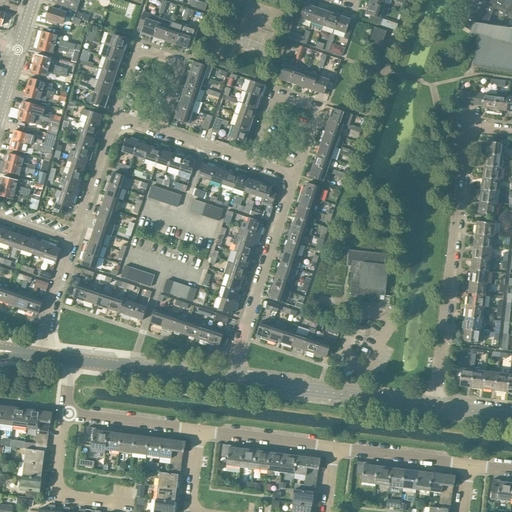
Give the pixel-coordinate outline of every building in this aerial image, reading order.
[(56,0),(56,4),(77,10),(79,2),(74,0),(56,0)] [(477,45),(474,67),(511,72),(511,0),(468,0),(460,25),(471,31),(471,32),(475,33),(477,34),(476,45),(477,45)] [(380,18),(384,7),(369,2),(365,14),(371,16),(369,21),(368,20),(368,21),(381,25),(383,19),(380,18)] [(75,17),(77,10),(56,4),(54,9),(50,8),(46,19),(51,21),(50,23),(56,26),(57,23),(62,24),(65,16),(74,19),(72,24),(79,26),(81,19),(75,17)] [(311,22),(316,8),(304,4),(299,18),(311,22)] [(311,22),(323,26),(328,12),(316,8),(311,22)] [(78,12),(76,17),(82,19),(82,20),(88,22),(90,16),(78,12)] [(153,37),(160,18),(160,17),(143,12),(138,27),(143,29),(141,33),(153,37)] [(323,26),(334,30),(339,16),(328,12),(323,26)] [(339,16),(334,30),(345,34),(344,38),(347,40),(352,26),(348,25),(350,19),(339,16)] [(153,37),(165,41),(171,22),(170,22),(171,21),(160,18),(153,37)] [(182,26),(171,22),(165,41),(176,45),(183,24),(182,26)] [(183,24),(176,45),(187,49),(189,43),(193,44),(198,29),(183,24)] [(374,27),(369,39),(382,43),(386,32),(374,27)] [(43,32),(40,41),(63,47),(80,51),(81,45),(76,44),(75,45),(61,41),(63,37),(43,32)] [(94,39),(95,35),(89,33),(88,37),(87,36),(85,41),(93,43),(94,39)] [(109,33),(105,44),(125,51),(129,40),(109,33)] [(333,40),(328,38),(324,51),(329,52),(333,40)] [(76,63),(80,51),(63,47),(40,41),(38,49),(53,54),(54,49),(73,54),(71,61),(76,63)] [(121,63),(125,51),(105,44),(101,56),(106,58),(121,63)] [(34,63),(67,73),(68,70),(50,64),(52,59),(36,55),(34,63)] [(106,58),(102,69),(117,74),(121,63),(106,58)] [(193,62),(189,73),(204,78),(208,67),(193,62)] [(67,73),(34,63),(31,73),(46,77),(48,72),(54,73),(54,74),(66,78),(67,73)] [(290,83),(295,69),(283,65),(278,79),(290,83)] [(102,69),(98,80),(113,85),(117,74),(102,69)] [(290,83),(301,87),(306,73),(295,69),(290,83)] [(189,73),(186,84),(200,89),(204,78),(189,73)] [(301,87),(313,91),(318,77),(306,73),(301,87)] [(231,74),(230,78),(229,77),(226,85),(231,87),(234,79),(236,80),(237,76),(231,74)] [(318,77),(313,91),(324,95),(326,89),(328,81),(329,80),(318,77)] [(27,87),(54,94),(55,90),(51,88),(52,84),(29,78),(27,87)] [(98,80),(94,92),(109,97),(113,85),(98,80)] [(248,85),(246,92),(261,97),(265,85),(250,80),(248,85)] [(186,84),(182,96),(196,101),(200,89),(186,84)] [(27,87),(24,96),(40,100),(46,102),(47,98),(53,100),(53,98),(54,94),(27,87)] [(206,94),(212,96),(214,91),(208,89),(208,88),(204,87),(203,90),(207,91),(206,94)] [(463,103),(465,91),(458,90),(456,102),(463,103)] [(463,103),(469,104),(471,92),(465,91),(463,103)] [(105,109),(109,97),(94,92),(93,96),(90,95),(87,96),(86,100),(87,102),(105,109)] [(246,92),(242,103),(257,108),(261,97),(246,92)] [(469,104),(476,105),(478,92),(471,92),(469,104)] [(476,105),(483,106),(484,93),(478,92),(476,105)] [(487,111),(494,112),(497,95),(484,93),(483,106),(483,108),(487,108),(487,111)] [(503,110),(506,111),(508,96),(497,95),(494,112),(502,113),(503,110)] [(182,96),(178,107),(192,112),(198,114),(202,103),(196,101),(182,96)] [(23,101),(20,110),(50,118),(52,114),(44,111),(45,107),(38,105),(23,101)] [(69,101),(67,109),(74,111),(76,103),(69,101)] [(242,103),(238,115),(253,119),(257,108),(242,103)] [(192,112),(178,107),(174,119),(188,124),(192,112)] [(332,108),(328,119),(342,124),(346,113),(332,108)] [(86,123),(101,128),(103,121),(101,120),(102,115),(83,109),(82,114),(88,116),(86,123)] [(20,110),(18,119),(21,120),(33,123),(35,118),(49,122),(52,123),(52,126),(59,127),(60,121),(53,119),(53,120),(50,119),(50,118),(20,110)] [(204,119),(201,128),(207,130),(212,116),(206,114),(204,119)] [(238,115),(234,126),(249,131),(253,119),(238,115)] [(220,124),(222,119),(216,117),(211,131),(217,133),(220,124)] [(328,119),(324,130),(339,135),(342,124),(328,119)] [(98,135),(101,128),(86,123),(83,129),(79,127),(77,133),(82,134),(94,139),(96,135),(98,135)] [(249,131),(234,126),(230,138),(245,143),(249,131)] [(11,138),(39,146),(40,142),(33,141),(35,136),(15,130),(13,134),(12,134),(11,138)] [(324,130),(320,142),(334,147),(339,135),(324,130)] [(46,133),(43,147),(52,150),(53,146),(54,147),(57,136),(46,133)] [(91,150),(94,139),(82,134),(78,146),(91,150)] [(133,155),(138,140),(131,137),(130,140),(126,138),(122,151),(133,155)] [(39,146),(11,138),(10,143),(11,144),(10,148),(25,152),(27,147),(38,150),(39,146)] [(133,155),(145,159),(149,146),(145,144),(146,142),(138,140),(133,155)] [(487,141),(485,153),(502,155),(504,143),(487,141)] [(320,142),(316,153),(331,158),(334,147),(320,142)] [(78,146),(76,151),(70,149),(69,155),(87,161),(91,150),(78,146)] [(145,159),(156,163),(161,150),(149,146),(145,159)] [(342,147),(340,151),(339,154),(351,157),(352,155),(346,153),(347,149),(342,147)] [(156,163),(167,166),(172,153),(161,150),(156,163)] [(172,153),(167,166),(179,170),(184,155),(177,152),(176,155),(172,153)] [(5,162),(35,170),(36,166),(23,163),(24,158),(8,153),(7,157),(6,157),(5,162)] [(316,153),(313,165),(327,170),(331,158),(316,153)] [(485,153),(484,165),(501,167),(502,160),(507,160),(507,156),(502,155),(485,153)] [(83,173),(87,161),(69,155),(67,161),(72,163),(70,169),(83,173)] [(191,157),(184,155),(179,170),(191,174),(195,161),(191,160),(191,157)] [(35,170),(5,162),(3,166),(5,167),(3,171),(19,175),(20,170),(34,174),(35,170)] [(210,180),(215,165),(208,163),(207,165),(203,164),(199,176),(210,180)] [(210,180),(222,184),(226,171),(222,170),(223,167),(215,165),(210,180)] [(327,170),(313,165),(309,176),(323,181),(327,170)] [(484,165),(482,177),(499,179),(501,167),(484,165)] [(63,173),(61,178),(79,184),(83,173),(70,169),(68,175),(63,173)] [(40,171),(37,183),(43,185),(46,173),(40,171)] [(222,184),(233,188),(237,175),(226,171),(222,184)] [(106,183),(122,188),(126,177),(112,172),(111,177),(109,176),(106,183)] [(233,188),(244,192),(249,179),(237,175),(233,188)] [(0,180),(0,185),(30,193),(31,190),(17,186),(18,181),(2,176),(1,181),(0,180)] [(482,177),(481,189),(498,191),(499,179),(482,177)] [(78,188),(79,184),(61,178),(59,184),(64,186),(62,191),(77,196),(80,189),(78,188)] [(244,192),(256,195),(261,180),(253,178),(253,180),(249,179),(244,192)] [(261,180),(256,195),(263,198),(261,204),(272,207),(276,194),(270,192),(272,186),(267,185),(268,183),(261,180)] [(29,186),(42,189),(43,185),(37,183),(31,181),(29,186)] [(174,188),(173,189),(180,191),(182,184),(176,182),(175,185),(174,188)] [(118,200),(122,188),(106,183),(104,190),(106,191),(105,195),(118,200)] [(303,186),(301,194),(316,199),(320,200),(324,189),(307,183),(305,187),(303,186)] [(30,193),(0,185),(0,195),(14,199),(15,193),(29,197),(30,193)] [(153,199),(157,188),(151,186),(148,197),(153,199)] [(153,199),(159,201),(163,190),(157,188),(153,199)] [(195,188),(192,195),(204,199),(206,192),(195,188)] [(481,189),(479,200),(496,203),(498,191),(481,189)] [(159,201),(165,202),(168,191),(163,190),(159,201)] [(77,196),(62,191),(58,203),(56,202),(54,208),(68,213),(69,207),(71,208),(73,203),(75,204),(77,196)] [(165,202),(171,204),(174,194),(168,191),(165,202)] [(40,196),(34,194),(33,199),(31,199),(29,208),(37,210),(40,196)] [(174,194),(171,204),(177,207),(181,196),(174,194)] [(300,202),(299,206),(312,210),(316,199),(301,194),(298,201),(300,202)] [(105,195),(101,207),(114,211),(118,200),(105,195)] [(195,213),(199,202),(193,200),(189,211),(195,213)] [(496,203),(479,200),(478,213),(479,213),(479,214),(481,215),(483,215),(485,215),(485,214),(491,214),(491,217),(495,218),(496,203)] [(205,204),(199,202),(195,213),(201,215),(205,204)] [(201,215),(206,217),(210,205),(205,204),(201,215)] [(238,210),(250,214),(251,209),(244,206),(244,205),(241,204),(240,205),(238,210)] [(206,217),(212,219),(216,208),(210,205),(206,217)] [(299,206),(295,217),(308,221),(312,210),(299,206)] [(101,207),(97,218),(110,223),(114,211),(101,207)] [(252,207),(251,209),(250,214),(261,218),(263,211),(252,207)] [(222,210),(216,208),(212,219),(219,221),(222,210)] [(229,224),(232,217),(233,213),(227,211),(223,222),(229,224)] [(330,223),(332,216),(320,212),(320,213),(326,215),(324,222),(330,223)] [(295,217),(291,229),(304,233),(311,235),(313,229),(306,227),(308,221),(295,217)] [(97,218),(93,230),(111,236),(115,224),(110,223),(97,218)] [(248,218),(247,222),(244,221),(242,222),(240,227),(241,229),(244,229),(260,235),(262,227),(260,226),(261,222),(248,218)] [(476,221),(475,233),(492,235),(494,223),(476,221)] [(0,238),(0,242),(10,246),(14,233),(10,232),(11,229),(4,227),(0,238)] [(237,234),(235,239),(253,245),(255,241),(257,242),(260,235),(244,229),(241,229),(239,228),(237,234)] [(291,229),(288,240),(301,244),(304,233),(291,229)] [(93,230),(89,241),(107,247),(111,236),(93,230)] [(10,246),(21,250),(26,237),(14,233),(10,246)] [(475,233),(473,245),(491,247),(492,235),(475,233)] [(21,250),(33,254),(37,241),(26,237),(21,250)] [(234,244),(234,245),(232,251),(237,252),(250,257),(253,245),(235,239),(234,244)] [(33,254),(44,258),(49,242),(42,240),(41,242),(37,241),(33,254)] [(288,240),(284,251),(297,256),(301,244),(288,240)] [(107,247),(89,241),(88,245),(85,244),(83,252),(98,257),(102,246),(107,247)] [(57,245),(49,242),(44,258),(56,262),(60,249),(56,247),(57,245)] [(473,245),(472,257),(489,259),(491,247),(473,245)] [(389,254),(348,249),(347,265),(352,266),(348,296),(379,300),(379,295),(384,295),(389,254)] [(284,251),(280,263),(296,269),(296,268),(298,267),(300,263),(299,262),(295,260),(297,256),(284,251)] [(98,257),(83,252),(80,259),(83,260),(81,264),(94,268),(98,257)] [(237,252),(233,264),(246,268),(250,257),(237,252)] [(472,257),(470,268),(488,271),(489,259),(472,257)] [(17,263),(5,259),(4,264),(15,268),(17,263)] [(223,273),(229,275),(242,280),(246,268),(233,264),(227,262),(223,273)] [(280,263),(276,275),(294,280),(296,274),(297,270),(296,269),(280,263)] [(127,279),(131,267),(124,265),(120,277),(127,279)] [(127,279),(132,281),(136,269),(131,267),(127,279)] [(470,268),(469,280),(486,283),(488,271),(470,268)] [(40,269),(38,276),(49,280),(52,274),(40,269)] [(82,269),(80,275),(92,279),(94,273),(82,269)] [(142,271),(136,269),(132,281),(138,283),(142,271)] [(148,273),(142,271),(138,283),(144,285),(148,273)] [(154,275),(148,273),(144,285),(150,287),(154,275)] [(229,275),(225,286),(238,291),(242,280),(229,275)] [(272,277),(270,285),(291,292),(294,280),(276,275),(275,278),(272,277)] [(73,277),(68,294),(73,295),(73,297),(77,299),(76,301),(83,304),(89,288),(78,284),(79,279),(73,277)] [(303,279),(302,283),(309,285),(311,279),(306,277),(305,280),(303,279)] [(169,293),(173,282),(167,279),(163,291),(169,293)] [(37,280),(34,286),(33,290),(36,292),(38,288),(46,290),(48,284),(37,280)] [(469,280),(467,292),(485,295),(486,283),(469,280)] [(169,293),(175,295),(178,283),(173,282),(169,293)] [(184,285),(178,283),(175,295),(180,297),(184,285)] [(307,292),(309,285),(302,283),(301,287),(302,288),(302,290),(307,292)] [(180,297),(186,299),(190,287),(184,285),(180,297)] [(281,302),(283,297),(287,299),(289,298),(291,292),(270,285),(267,292),(270,293),(269,298),(281,302)] [(0,301),(4,302),(8,289),(0,286),(0,301)] [(225,286),(222,298),(237,303),(239,296),(237,295),(238,291),(225,286)] [(14,291),(8,289),(4,302),(15,306),(19,293),(21,289),(15,287),(14,291)] [(196,289),(190,287),(186,299),(192,301),(196,289)] [(92,304),(96,305),(100,292),(89,288),(83,304),(91,306),(92,304)] [(96,305),(107,309),(111,295),(100,292),(96,305)] [(467,292),(466,304),(483,307),(485,295),(467,292)] [(18,311),(25,313),(31,297),(19,293),(15,306),(19,308),(18,311)] [(107,309),(118,313),(123,299),(111,295),(107,309)] [(43,301),(31,297),(25,313),(33,315),(34,313),(38,314),(43,301)] [(234,310),(237,303),(222,298),(218,310),(231,314),(232,309),(234,310)] [(122,316),(129,319),(134,303),(123,299),(118,313),(123,314),(122,316)] [(279,305),(267,302),(264,300),(262,307),(265,308),(276,312),(279,305)] [(146,307),(134,303),(129,319),(137,321),(138,319),(142,320),(146,307)] [(466,304),(464,316),(481,319),(483,307),(466,304)] [(160,329),(165,313),(154,309),(149,323),(154,324),(153,327),(160,329)] [(172,316),(165,313),(160,329),(168,332),(169,329),(172,330),(177,317),(179,312),(173,310),(172,316)] [(216,313),(214,319),(226,323),(228,317),(216,313)] [(464,316),(463,328),(480,330),(481,319),(464,316)] [(188,321),(177,317),(172,330),(184,334),(188,321)] [(184,334),(195,338),(201,320),(196,318),(194,323),(188,321),(184,334)] [(199,342),(206,344),(211,329),(205,327),(207,322),(201,320),(195,338),(200,340),(199,342)] [(253,333),(256,334),(261,336),(260,338),(267,340),(272,325),(258,320),(253,333)] [(339,325),(332,323),(328,322),(326,331),(337,334),(339,325)] [(276,340),(280,342),(284,329),(272,325),(267,340),(275,343),(276,340)] [(480,330),(463,328),(461,341),(478,343),(480,330)] [(211,329),(206,344),(213,346),(214,344),(219,346),(223,333),(211,329)] [(280,342),(291,345),(295,332),(284,329),(280,342)] [(307,336),(303,349),(306,351),(306,353),(313,355),(318,340),(313,338),(315,333),(309,331),(307,336)] [(291,345),(303,349),(307,336),(295,332),(291,345)] [(324,342),(318,340),(313,355),(321,358),(321,355),(325,357),(331,340),(325,338),(324,342)] [(471,387),(473,369),(461,368),(460,370),(460,376),(459,385),(471,387)] [(471,387),(483,388),(485,371),(473,369),(471,387)] [(483,388),(495,390),(497,372),(485,371),(483,388)] [(495,390),(507,391),(509,374),(497,372),(495,390)] [(0,406),(0,407),(0,430),(11,432),(12,426),(14,407),(0,406)] [(12,426),(25,427),(28,409),(14,407),(12,426)] [(37,429),(36,433),(47,434),(49,423),(50,423),(51,412),(28,409),(25,427),(37,429)] [(104,450),(107,431),(93,430),(93,428),(86,427),(85,438),(92,439),(91,448),(104,450)] [(104,450),(118,451),(120,433),(107,431),(104,450)] [(118,451),(131,453),(134,435),(120,433),(118,451)] [(131,453),(145,455),(147,436),(134,435),(131,453)] [(145,455),(158,456),(161,438),(147,436),(145,455)] [(161,438),(158,456),(170,458),(170,456),(170,451),(182,452),(183,452),(185,441),(161,438)] [(240,467),(242,448),(228,447),(229,445),(222,444),(220,456),(227,457),(226,465),(240,467)] [(240,467),(253,468),(255,450),(242,448),(240,467)] [(42,465),(44,451),(34,450),(28,449),(26,449),(25,449),(23,462),(42,465)] [(253,468),(267,470),(269,452),(255,450),(253,468)] [(267,470),(268,470),(267,476),(273,476),(274,471),(281,472),(283,453),(269,452),(267,470)] [(281,472),(294,474),(296,455),(283,453),(281,472)] [(305,475),(306,474),(306,467),(318,469),(319,469),(320,458),(296,455),(294,474),(305,475)] [(374,483),(376,465),(363,463),(364,462),(357,461),(356,474),(362,474),(361,482),(374,483)] [(23,462),(22,476),(40,479),(42,465),(23,462)] [(374,483),(388,485),(391,467),(376,465),(374,483)] [(388,485),(402,487),(404,469),(391,467),(388,485)] [(402,487),(415,489),(417,470),(404,469),(402,487)] [(415,489),(429,490),(431,472),(417,470),(415,489)] [(160,472),(158,486),(176,488),(178,474),(168,473),(160,472)] [(440,492),(440,491),(440,485),(452,486),(453,486),(455,475),(431,472),(429,490),(440,492)] [(39,492),(40,479),(22,476),(20,490),(26,491),(25,496),(40,498),(41,492),(39,492)] [(510,501),(511,487),(511,481),(499,480),(499,479),(492,478),(490,498),(510,501)] [(158,486),(156,499),(174,501),(176,488),(158,486)] [(312,505),(313,491),(304,490),(294,489),(292,503),(312,505)] [(34,500),(17,497),(16,504),(32,507),(34,500)] [(173,511),(174,501),(156,499),(154,511),(173,511)] [(12,511),(13,506),(0,503),(0,511),(12,511)] [(292,503),(291,511),(310,511),(312,505),(292,503)]
